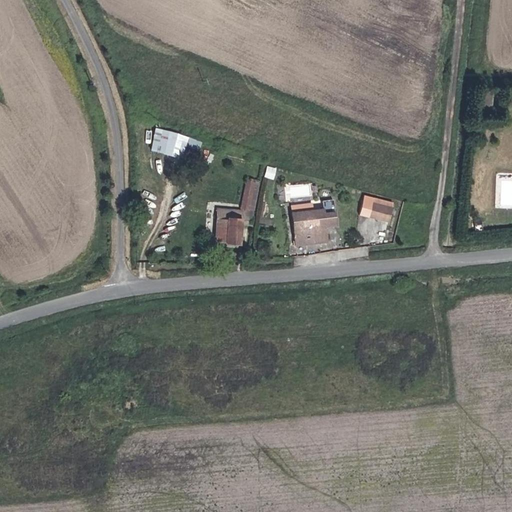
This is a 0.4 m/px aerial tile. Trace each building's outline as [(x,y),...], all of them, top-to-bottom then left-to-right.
[(182,157),(187,134),(155,126),(150,149),(182,157)] [(199,150),(203,141),(189,136),(186,145),(199,150)] [(245,177),(242,208),(256,209),(259,178),(245,177)] [(333,225),(341,223),(337,198),(325,200),(326,207),(297,212),(301,245),(335,240),(333,225)] [(374,218),(393,223),(397,209),(377,204),(374,218)] [(229,223),(241,222),(240,210),(216,211),(218,245),(229,244),(229,223)] [(229,244),(242,244),(241,222),(229,223),(229,244)]
